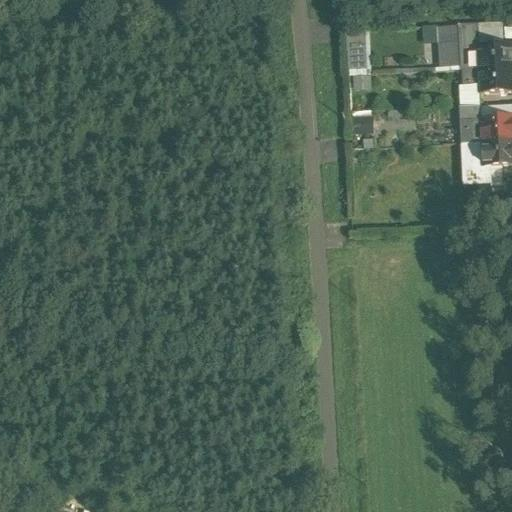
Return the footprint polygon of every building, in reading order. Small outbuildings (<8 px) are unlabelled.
[(504,27),(476,28),(479,72),(511,71),(511,47),(504,48),(504,27)] [(476,28),(460,29),(462,73),(479,72),(476,28)] [(451,74),(462,73),(460,29),(438,30),(439,45),(449,45),(451,74)] [(353,47),(353,90),(370,90),(370,48),(353,47)] [(511,71),(479,72),(480,87),(480,96),(511,94),(511,71)] [(479,72),(462,73),(463,88),(480,87),(479,72)] [(463,147),(482,146),(480,110),(461,111),(463,147)] [(374,112),(357,113),(358,137),(375,136),(374,112)] [(511,121),(481,122),(482,146),(511,144),(511,121)] [(511,144),(482,146),(483,169),(491,169),(511,167),(511,144)] [(482,146),(463,147),(464,187),(491,185),(491,169),(483,169),(482,146)]
